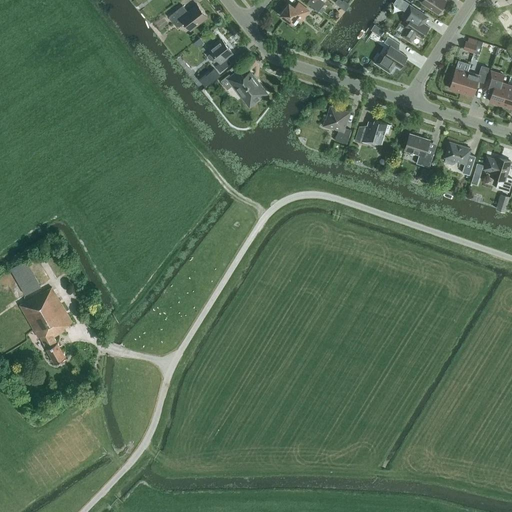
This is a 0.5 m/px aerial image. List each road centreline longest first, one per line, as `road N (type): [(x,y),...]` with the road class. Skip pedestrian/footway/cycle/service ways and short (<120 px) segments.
road 1 (unclassified): [(83,511),(139,451),(180,351),(263,218),(282,202),(312,194),(338,199),(511,258)]
road 2 (residential): [(411,101),(278,59),(244,23)]
